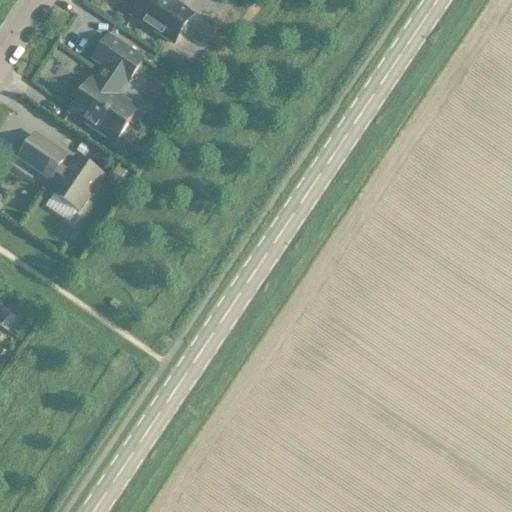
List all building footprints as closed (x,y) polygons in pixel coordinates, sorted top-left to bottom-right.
[(142,0),(131,17),(173,44),(192,16),(173,4),(175,0),(142,0)] [(113,143),(135,111),(116,98),(141,61),(107,37),(91,60),(103,68),(84,95),(81,93),(68,112),(113,143)] [(163,61),(157,71),(172,81),(178,71),(163,61)] [(142,71),(137,79),(152,90),(158,81),(142,71)] [(76,213),(101,176),(75,158),(71,165),(64,160),(65,159),(32,136),(17,158),(50,181),(52,179),(58,183),(50,195),(76,213)] [(80,144),(75,152),(81,156),(86,148),(80,144)] [(118,168),(110,179),(126,190),(134,178),(118,168)]
